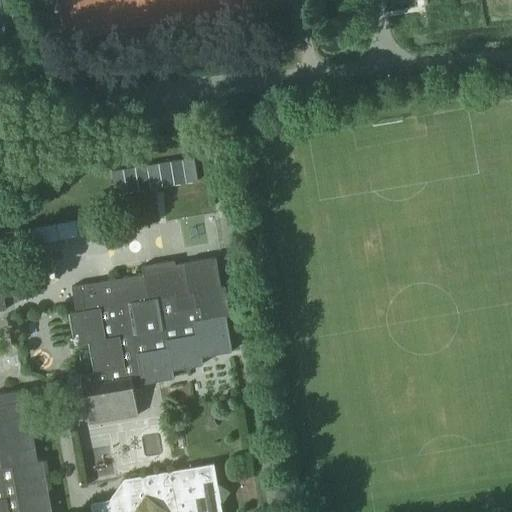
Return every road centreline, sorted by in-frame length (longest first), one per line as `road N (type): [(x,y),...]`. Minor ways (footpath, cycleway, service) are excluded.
road 1 (unclassified): [(62,100),(386,66)]
road 2 (unclassified): [(511,57),(386,66)]
